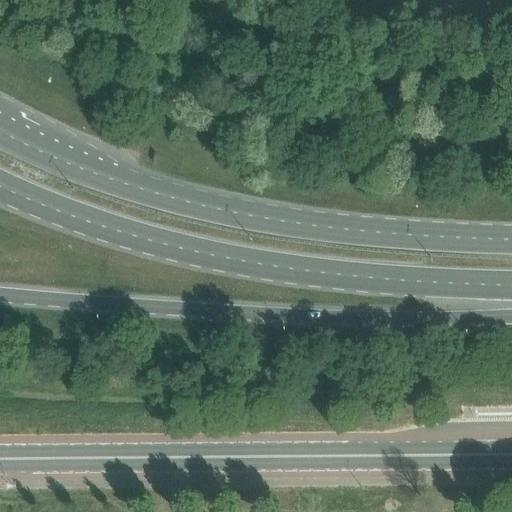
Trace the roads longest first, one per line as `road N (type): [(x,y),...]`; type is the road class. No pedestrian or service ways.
road 1 (secondary): [(511,235),(374,229),(200,201),(125,180),(0,121)]
road 2 (secondary): [(0,187),(105,229),(207,254),(377,280),(511,287)]
road 3 (secondary): [(0,294),(280,315),(511,314)]
road 4 (residential): [(0,458),(511,455)]
